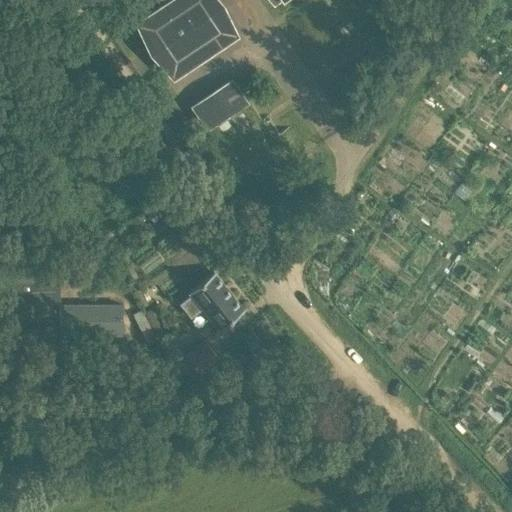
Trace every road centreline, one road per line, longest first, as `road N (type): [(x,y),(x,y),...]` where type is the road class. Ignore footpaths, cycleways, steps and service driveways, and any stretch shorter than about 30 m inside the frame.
road 1 (track): [(0,408),(200,399),(344,362)]
road 2 (unclassified): [(484,511),(266,277)]
